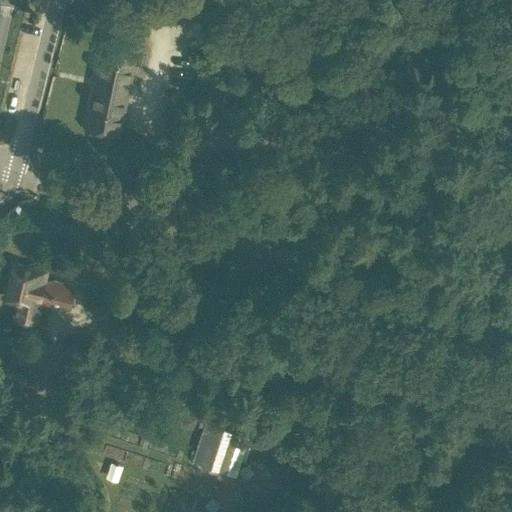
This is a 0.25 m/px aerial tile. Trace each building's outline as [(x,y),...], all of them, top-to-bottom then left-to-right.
[(117,131),(135,48),(106,42),(89,125),(117,131)] [(236,117),(243,78),(212,72),(205,111),(236,117)] [(53,282),(44,280),(46,270),(16,264),(9,299),(20,301),(16,319),(35,323),(40,299),(69,306),(69,303),(74,304),(77,290),(72,290),(73,284),(54,280),(53,282)] [(127,388),(131,370),(108,365),(104,383),(127,388)] [(185,413),(181,423),(191,427),(195,416),(185,413)] [(198,415),(195,423),(202,425),(204,418),(198,415)] [(229,441),(220,468),(236,474),(248,436),(232,431),(229,441)] [(204,433),(195,460),(220,468),(229,441),(204,433)]
